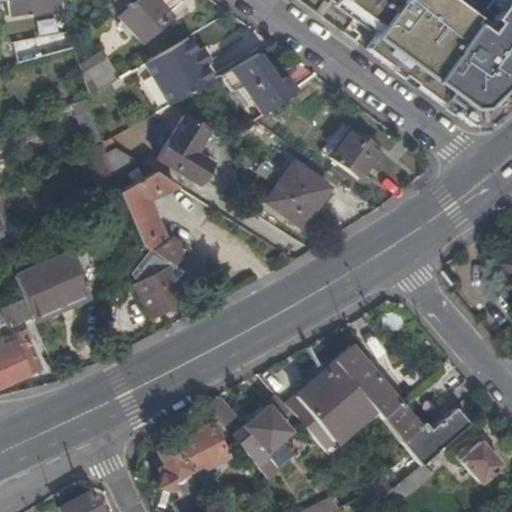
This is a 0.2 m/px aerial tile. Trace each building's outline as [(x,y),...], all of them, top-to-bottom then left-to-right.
[(7,0),(6,0),(9,17),(64,6),(62,0),(7,0)] [(145,0),(137,0),(116,25),(141,48),(167,18),(145,0)] [(333,0),(373,29),(368,36),(460,108),(475,108),(511,74),(511,0),(499,0),(486,17),(491,20),(482,32),(469,21),(474,14),(454,0),(333,0)] [(8,42),(14,64),(66,50),(60,28),(8,42)] [(460,108),(368,36),(361,46),(465,126),(480,127),(511,96),(511,74),(475,108),(460,108)] [(186,38),(160,53),(185,95),(214,78),(186,38)] [(100,50),(77,64),(88,97),(117,79),(100,50)] [(160,53),(143,64),(169,104),(185,95),(160,53)] [(240,88),(260,115),(292,92),(282,78),(274,84),(253,55),(227,70),(240,88)] [(83,99),(101,142),(111,136),(97,100),(102,98),(108,94),(123,118),(128,127),(169,104),(143,64),(117,79),(88,97),(83,99)] [(230,92),(240,88),(227,70),(218,76),(230,92)] [(71,103),(89,148),(101,142),(83,99),(76,102),(71,103)] [(184,116),(157,160),(198,185),(211,164),(194,153),(208,131),(184,116)] [(327,159),(349,129),(341,123),(319,153),(327,159)] [(378,151),(349,129),(327,159),(356,181),(378,151)] [(101,154),(107,168),(131,158),(116,148),(105,153),(101,154)] [(0,180),(24,171),(17,154),(0,160),(0,180)] [(267,179),(277,165),(265,156),(254,170),(267,179)] [(292,164),(264,203),(299,229),(326,190),(292,164)] [(126,174),(131,184),(144,177),(136,167),(126,174)] [(108,196),(117,192),(107,168),(98,171),(108,196)] [(138,245),(143,248),(172,267),(183,249),(171,240),(162,244),(142,199),(175,185),(153,171),(144,177),(131,184),(117,192),(138,245)] [(32,319),(34,323),(50,316),(48,310),(87,293),(70,253),(14,277),(24,299),(24,301),(32,319)] [(132,285),(148,318),(183,300),(166,268),(132,285)] [(48,310),(50,316),(89,298),(87,293),(48,310)] [(0,314),(7,330),(32,319),(24,301),(0,312),(0,314)] [(0,344),(1,347),(19,338),(17,333),(0,340),(0,344)] [(22,344),(19,338),(1,347),(0,346),(0,389),(43,371),(29,341),(22,344)] [(351,386),(338,370),(331,376),(326,369),(294,397),(320,428),(332,442),(370,408),(351,386)] [(486,405),(473,390),(422,434),(370,370),(351,386),(370,408),(417,465),(419,464),(486,405)] [(233,418),(215,396),(201,404),(202,405),(221,428),(233,418)] [(284,406),(276,397),(251,419),(247,422),(229,438),(252,464),(253,466),(264,453),(279,440),(298,422),(284,406)] [(294,397),(284,406),(298,422),(310,436),(320,428),(294,397)] [(174,511),(185,511),(204,504),(188,471),(201,465),(204,469),(226,458),(209,424),(156,452),(163,466),(156,469),(159,477),(157,488),(168,491),(171,480),(180,498),(170,503),(174,511)] [(292,455),(279,440),(264,453),(277,468),(292,455)] [(478,442),(466,452),(457,460),(478,484),(499,466),(478,442)] [(457,460),(466,452),(462,447),(453,455),(457,460)] [(419,464),(417,465),(386,492),(380,496),(386,504),(391,510),(430,477),(419,464)] [(250,466),(226,475),(232,489),(256,479),(250,466)] [(366,492),(373,502),(380,496),(386,492),(378,482),(366,492)] [(57,508),(59,511),(99,511),(88,491),(57,508)] [(373,502),(370,504),(376,511),(386,504),(380,496),(373,502)] [(327,511),(338,507),(332,497),(299,511),(327,511)]
